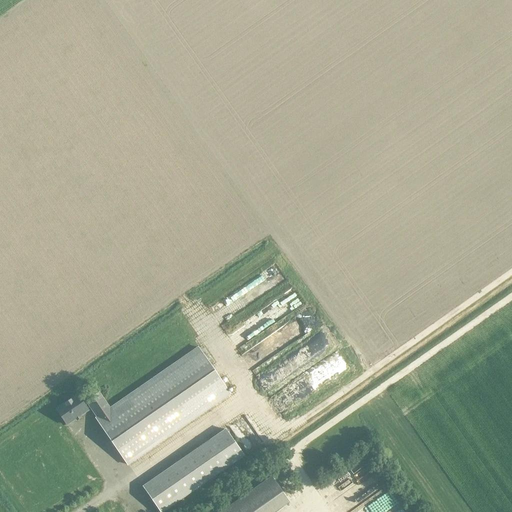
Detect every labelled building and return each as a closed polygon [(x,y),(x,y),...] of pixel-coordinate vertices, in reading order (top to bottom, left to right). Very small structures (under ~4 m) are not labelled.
[(250,306),(276,288),(275,286),(280,282),(277,276),(275,277),(270,270),(240,290),(250,306)] [(291,288),(276,298),(285,312),(300,302),(291,288)] [(227,298),(209,309),(218,324),(236,313),(227,298)] [(305,313),(273,336),(281,347),(313,324),(305,313)] [(292,357),(301,367),(327,344),(319,335),(292,357)] [(198,348),(110,408),(97,417),(96,418),(128,465),(230,394),(198,348)] [(345,374),(338,358),(305,375),(311,385),(315,382),(318,388),(345,374)] [(97,417),(110,408),(99,393),(86,402),(87,404),(85,406),(77,395),(56,410),(62,418),(62,419),(64,422),(65,423),(67,425),(88,410),(87,409),(90,407),(97,417)] [(143,486),(160,511),(162,511),(244,456),(225,430),(143,486)] [(271,477),(221,511),(275,511),(289,502),(271,477)] [(376,511),(383,511),(398,502),(391,492),(372,506),(376,511)]
